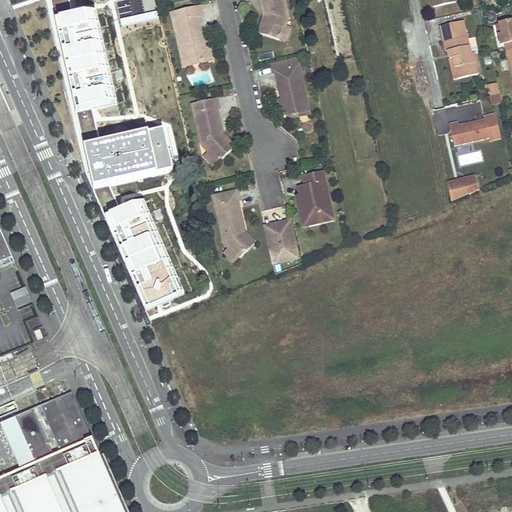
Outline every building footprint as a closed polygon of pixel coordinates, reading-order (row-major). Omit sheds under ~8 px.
[(261,0),(264,12),(266,11),(267,14),(262,30),(280,36),(284,23),(286,23),(288,16),(284,0),(261,0)] [(171,11),(183,63),(202,59),(202,57),(208,49),(202,45),(196,40),(201,34),(196,15),(202,14),(200,5),(171,11)] [(97,13),(55,22),(76,113),(117,104),(97,13)] [(511,20),(499,24),(501,35),(498,35),(500,45),(505,44),(507,51),(511,49),(511,20)] [(463,22),(439,27),(441,36),(465,30),(463,22)] [(286,23),(284,23),(280,36),(287,38),(291,25),(286,23)] [(477,74),(475,62),(473,53),(470,54),(467,39),(465,30),(441,36),(444,52),(446,51),(449,51),(453,67),(455,78),(477,74)] [(207,38),(201,34),(196,40),(202,45),(207,38)] [(467,39),(470,54),(473,53),(478,52),(475,37),(467,39)] [(446,51),(444,52),(450,79),(455,78),(453,67),(449,51),(446,51)] [(271,64),(274,74),(277,73),(281,92),(285,94),(286,100),(283,100),(279,101),(282,112),(291,110),(292,118),(310,114),(297,58),(271,64)] [(500,93),(497,83),(488,85),(492,103),(501,101),(500,93)] [(219,127),(221,127),(217,107),(220,106),(218,97),(192,103),(201,143),(208,151),(209,150),(217,159),(232,145),(223,135),(220,132),(219,127)] [(459,124),(450,126),(454,145),(490,137),(490,140),(500,138),(494,113),(484,116),(485,119),(476,121),(476,122),(467,124),(466,122),(459,124)] [(163,131),(85,149),(94,188),(171,171),(163,131)] [(217,159),(209,150),(208,151),(204,155),(212,163),(217,159)] [(303,175),(305,185),(308,184),(309,192),(300,194),(296,195),(301,216),(308,214),(310,222),(333,217),(323,171),(303,175)] [(463,178),(447,181),(451,200),(456,199),(456,197),(462,196),(462,195),(470,193),(470,192),(475,191),(475,190),(478,189),(475,177),(463,180),(463,178)] [(309,192),(308,184),(305,185),(299,186),(300,194),(309,192)] [(214,199),(224,245),(230,251),(237,260),(254,245),(245,234),(243,235),(241,227),(243,226),(236,194),(214,199)] [(185,294),(144,202),(106,219),(147,311),(185,294)] [(301,216),(302,224),(310,222),(308,214),(301,216)] [(290,220),(265,226),(272,257),(274,266),(299,260),(290,220)] [(0,261),(12,257),(0,229),(0,261)] [(230,251),(225,255),(233,264),(237,260),(230,251)] [(40,330),(34,332),(38,341),(44,339),(40,330)] [(0,511),(123,511),(72,393),(57,399),(41,406),(61,453),(53,456),(33,409),(7,421),(26,465),(0,476),(0,511)] [(61,453),(41,406),(33,409),(53,456),(61,453)]
